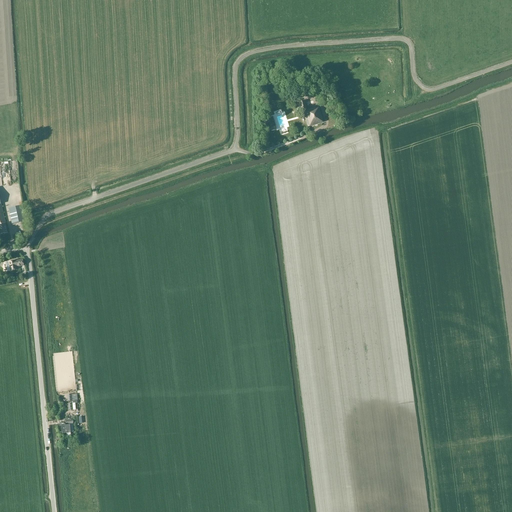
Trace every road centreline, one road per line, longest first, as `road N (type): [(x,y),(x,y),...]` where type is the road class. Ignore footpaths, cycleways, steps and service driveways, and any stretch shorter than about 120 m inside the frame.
road 1 (unclassified): [(55,511),(25,252)]
road 2 (unclassified): [(25,252),(48,216),(225,153),(237,129)]
